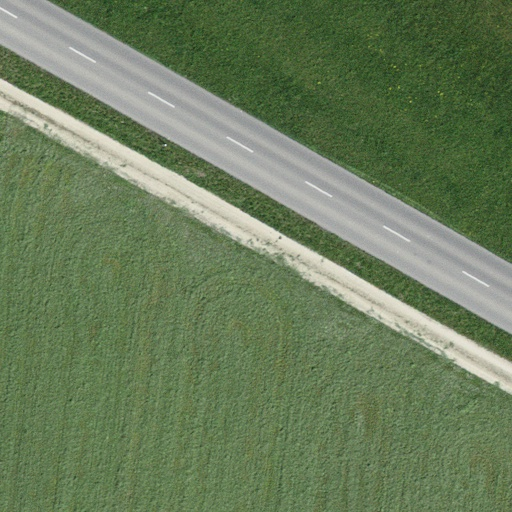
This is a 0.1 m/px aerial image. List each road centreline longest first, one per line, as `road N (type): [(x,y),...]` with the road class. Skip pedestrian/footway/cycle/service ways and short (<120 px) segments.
road 1 (secondary): [(511,300),(0,8)]
road 2 (track): [(511,377),(0,95)]
